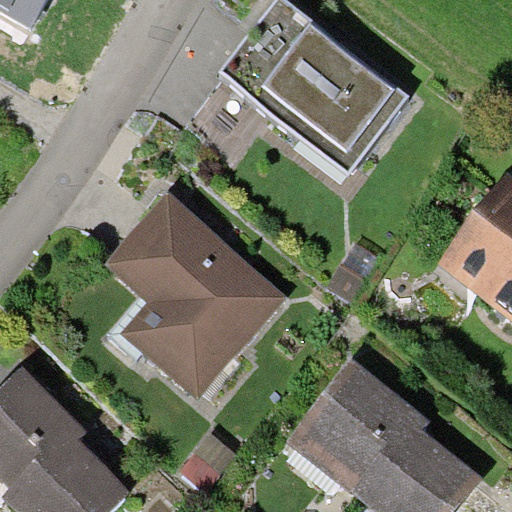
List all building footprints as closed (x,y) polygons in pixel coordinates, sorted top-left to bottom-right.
[(70,0),(0,0),(0,23),(46,48),(70,0)] [(433,109),(286,6),(216,97),(363,198),(433,109)] [(511,205),(453,284),(511,327),(511,205)] [(297,308),(171,208),(113,277),(158,314),(130,348),(211,405),(297,308)] [(439,433),(364,378),(298,458),(337,491),(363,511),(475,511),(491,493),(430,448),(439,433)] [(92,445),(31,387),(0,418),(0,501),(11,511),(135,511),(141,507),(80,455),(92,445)]
